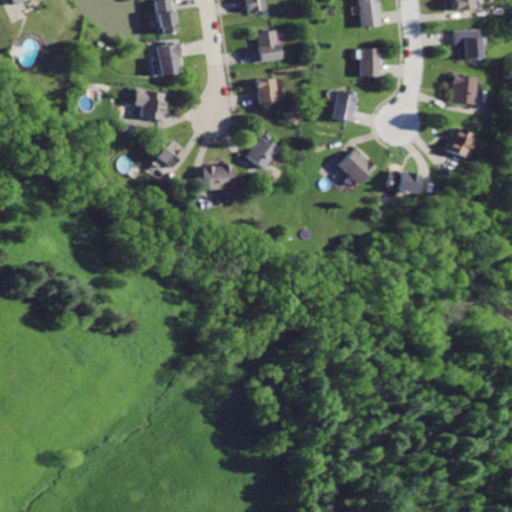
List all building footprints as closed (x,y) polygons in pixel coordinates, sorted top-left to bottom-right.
[(154,0),(158,33),(177,30),(175,10),(172,10),(170,0),(154,0)] [(244,0),(247,12),(266,9),(264,0),(244,0)] [(358,0),(362,28),(380,26),(377,0),(358,0)] [(451,0),(452,9),(470,7),(469,0),(451,0)] [(255,32),(258,45),(252,47),(255,62),(280,56),(274,28),(255,32)] [(451,30),(452,45),(457,45),(458,58),(478,57),(477,35),(472,35),(471,29),(451,30)] [(156,46),(161,74),(177,71),(176,65),(182,64),(179,42),(156,46)] [(361,48),(360,75),(380,76),(380,49),(361,48)] [(451,73),(450,83),(452,83),(449,101),(470,104),(474,77),(451,73)] [(257,80),(259,104),(278,102),(275,78),(257,80)] [(136,87),(133,104),(142,106),(141,117),(161,120),(162,112),(165,113),(167,102),(163,101),(165,92),(136,87)] [(337,90),(330,118),(348,122),(354,94),(337,90)] [(451,128),(442,150),(461,158),(470,135),(451,128)] [(263,134),(247,156),(263,169),(280,147),(263,134)] [(162,137),(152,153),(172,167),(183,151),(162,137)] [(354,150),(340,167),(361,185),(375,168),(354,150)] [(205,168),(207,188),(234,185),(231,164),(205,168)] [(390,170),(387,188),(415,193),(417,174),(390,170)]
